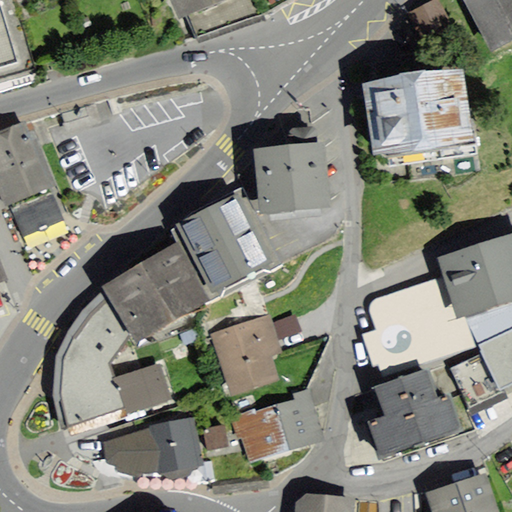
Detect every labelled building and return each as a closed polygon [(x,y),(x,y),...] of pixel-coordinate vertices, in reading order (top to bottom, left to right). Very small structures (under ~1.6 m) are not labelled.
[(0,0),(0,80),(3,79),(36,69),(7,0),(0,0)] [(228,29),(257,17),(250,0),(171,0),(178,17),(187,14),(198,41),(228,29)] [(443,0),(421,0),(410,4),(420,34),(451,23),(443,0)] [(511,0),(465,0),(490,49),(511,38),(511,0)] [(367,85),(377,152),(469,138),(459,71),(413,78),(367,85)] [(0,187),(6,203),(12,201),(24,234),(64,220),(51,186),(54,186),(34,132),(31,134),(27,123),(0,133),(0,187)] [(326,163),(324,143),(316,144),(315,128),(290,130),(291,145),(289,146),(275,147),(268,147),(253,149),(256,186),(257,192),(249,195),(241,198),(250,216),(259,212),(329,206),(326,163)] [(190,221),(180,226),(181,228),(216,292),(274,261),(250,216),(241,198),(239,195),(223,204),(190,221)] [(181,228),(172,233),(179,247),(206,297),(216,292),(181,228)] [(454,305),(458,319),(466,317),(511,302),(511,236),(458,253),(439,258),(443,276),(450,305),(454,305)] [(118,281),(108,286),(133,332),(136,337),(207,299),(206,297),(179,247),(169,253),(134,272),(118,281)] [(454,305),(450,305),(443,276),(376,298),(371,302),(369,305),(369,310),(375,329),(362,333),(367,350),(372,366),(379,363),(383,373),(473,342),(466,317),(458,319),(454,305)] [(110,360),(133,332),(108,286),(85,309),(77,320),(70,332),(62,349),(58,356),(55,391),(55,395),(64,424),(93,415),(125,404),(117,381),(110,360)] [(215,335),(235,393),(276,379),(269,358),(268,354),(279,350),(267,317),(215,335)] [(511,329),(477,345),(483,355),(451,369),(471,403),(511,383),(511,329)] [(158,367),(117,381),(125,404),(127,411),(143,405),(168,397),(158,367)] [(389,419),(373,424),(379,442),(383,455),(460,430),(450,399),(437,404),(428,375),(380,390),(389,419)] [(241,426),(251,459),(319,439),(314,422),(306,397),(238,417),(241,426)] [(111,461),(153,468),(161,470),(206,471),(191,421),(155,430),(137,434),(111,440),(111,461)] [(209,442),(228,440),(226,421),(206,423),(209,442)] [(494,511),(482,476),(454,485),(426,494),(431,511),(494,511)] [(348,511),(350,502),(303,498),(301,511),(348,511)]
